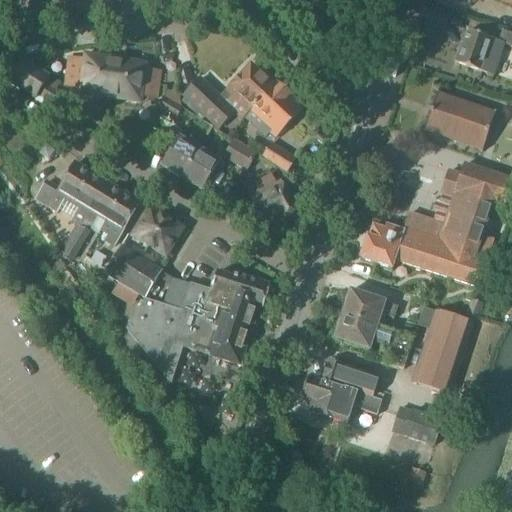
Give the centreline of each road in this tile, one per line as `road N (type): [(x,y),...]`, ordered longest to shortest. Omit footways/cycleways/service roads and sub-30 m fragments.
road 1 (residential): [(303,279),(0,86)]
road 2 (residential): [(0,55),(253,16)]
road 3 (tertiary): [(232,511),(303,279)]
road 4 (tertiary): [(303,279),(359,118)]
road 5 (tertiary): [(253,16),(359,118)]
road 6 (tertiary): [(359,118),(398,0)]
